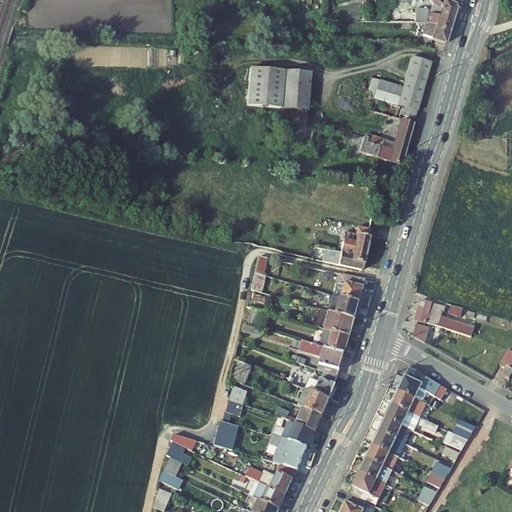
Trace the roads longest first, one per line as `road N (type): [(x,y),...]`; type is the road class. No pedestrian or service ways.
road 1 (secondary): [(477,6),(381,335)]
road 2 (secondary): [(381,335),(362,399),(305,511)]
road 3 (residential): [(381,335),(511,409)]
